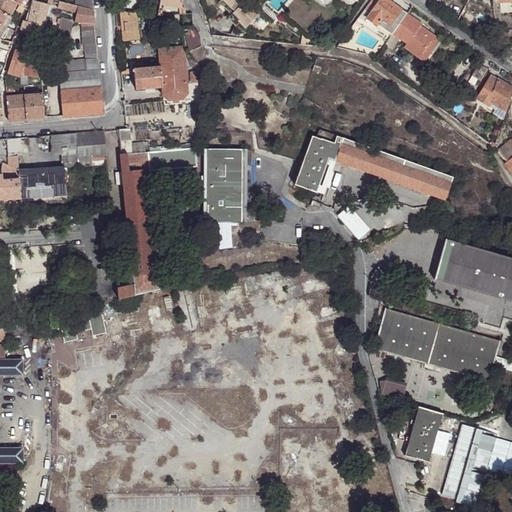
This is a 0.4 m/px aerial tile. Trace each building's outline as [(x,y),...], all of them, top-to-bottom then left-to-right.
[(16,4),(9,0),(0,0),(0,11),(10,17),(16,4)] [(75,0),(75,6),(93,10),(91,0),(75,0)] [(223,0),(221,3),(228,10),(232,7),(244,0),(223,0)] [(244,0),(232,7),(228,10),(232,15),(229,19),(237,27),(241,23),(247,29),(264,11),(258,5),(254,9),(246,0),(244,0)] [(393,34),(408,14),(388,0),(379,0),(367,18),(376,25),(377,24),(392,35),(393,34)] [(23,22),(20,31),(40,36),(40,34),(47,6),(47,5),(40,3),(33,1),(30,13),(26,23),(23,22)] [(75,6),(58,2),(57,9),(75,13),(75,6)] [(277,19),(280,15),(266,3),(263,7),(277,19)] [(93,10),(75,6),(75,13),(73,22),(81,23),(94,23),(93,10)] [(10,17),(0,11),(0,25),(5,28),(11,17),(10,17)] [(138,41),(136,13),(119,12),(122,42),(138,41)] [(393,34),(403,41),(407,43),(419,26),(420,24),(408,14),(393,34)] [(55,46),(66,48),(72,22),(72,20),(61,18),(56,38),(55,46)] [(365,21),(389,39),(392,35),(377,24),(376,25),(367,18),(365,21)] [(94,23),(81,23),(81,45),(84,45),(96,44),(95,29),(94,23)] [(407,43),(402,49),(419,61),(436,38),(419,26),(407,43)] [(0,40),(3,41),(9,30),(5,28),(0,37),(0,40)] [(186,50),(201,47),(197,32),(192,29),(182,30),(186,50)] [(29,33),(20,31),(19,37),(27,39),(29,33)] [(389,39),(386,43),(396,50),(403,41),(393,34),(392,35),(389,39)] [(19,37),(15,49),(26,52),(27,49),(30,40),(27,39),(19,37)] [(440,41),(436,38),(419,61),(424,64),(440,41)] [(96,44),(84,45),(85,60),(97,59),(96,44)] [(183,47),(159,49),(160,66),(162,88),(163,97),(168,101),(183,99),(187,95),(183,47)] [(15,49),(7,73),(19,77),(20,77),(24,64),(28,52),(26,52),(15,49)] [(52,70),(58,70),(59,74),(99,71),(97,59),(85,60),(64,61),(64,63),(52,64),(52,70)] [(24,64),(20,77),(41,78),(40,66),(39,65),(24,64)] [(328,68),(315,64),(313,71),(327,74),(328,68)] [(480,81),(487,70),(479,65),(472,75),(480,81)] [(162,88),(160,66),(134,69),(136,91),(162,88)] [(99,71),(59,74),(61,92),(100,88),(99,71)] [(476,99),(488,106),(489,102),(496,84),(498,79),(492,75),(476,99)] [(24,92),(25,97),(28,96),(27,86),(42,86),(41,78),(20,77),(19,77),(20,86),(23,87),(24,92)] [(505,111),(511,93),(511,87),(498,79),(496,84),(489,102),(505,111)] [(4,81),(5,93),(15,92),(14,84),(4,81)] [(61,92),(63,117),(103,113),(100,88),(61,92)] [(8,121),(27,120),(25,97),(24,92),(21,92),(22,97),(6,98),(8,121)] [(25,97),(27,120),(45,118),(42,95),(28,96),(25,97)] [(493,113),(502,119),(505,111),(489,102),(488,106),(493,110),(493,113)] [(128,154),(143,153),(142,143),(130,144),(129,129),(126,129),(119,130),(122,155),(128,154)] [(453,179),(319,130),(316,137),(311,136),(302,160),(293,185),(316,194),(328,160),(445,202),(453,179)] [(105,157),(103,131),(76,133),(78,159),(105,157)] [(106,167),(105,157),(78,159),(76,133),(51,135),(53,154),(64,153),(65,167),(65,169),(106,167)] [(21,138),(6,139),(8,154),(22,153),(21,138)] [(511,171),(511,141),(497,153),(499,156),(506,164),(510,168),(511,171)] [(197,167),(197,148),(147,153),(149,172),(197,167)] [(203,223),(247,223),(247,149),(204,149),(203,223)] [(149,172),(147,153),(143,153),(128,154),(130,172),(143,171),(143,173),(149,172)] [(120,300),(161,290),(160,279),(159,271),(158,271),(153,271),(148,222),(143,173),(143,171),(130,172),(128,154),(122,155),(121,155),(128,218),(129,229),(133,266),(135,285),(132,285),(119,288),(120,300)] [(17,157),(8,158),(8,166),(18,170),(17,157)] [(18,170),(8,166),(2,163),(2,172),(3,172),(3,180),(19,179),(18,170)] [(19,179),(20,199),(66,195),(65,169),(65,167),(41,168),(41,171),(35,172),(35,169),(18,170),(19,179)] [(0,200),(20,199),(19,179),(3,180),(3,172),(2,172),(0,172),(0,200)] [(153,221),(149,172),(143,173),(148,222),(153,221)] [(337,216),(358,240),(370,229),(349,205),(337,216)] [(197,231),(197,206),(184,206),(184,231),(197,231)] [(129,229),(128,218),(121,219),(122,230),(129,229)] [(153,271),(158,271),(153,221),(148,222),(153,271)] [(511,259),(446,241),(447,239),(445,239),(433,281),(434,281),(434,280),(511,301),(511,259)] [(187,284),(196,282),(197,276),(197,272),(185,275),(187,284)] [(161,290),(187,284),(185,275),(184,273),(160,279),(161,290)] [(323,292),(328,291),(325,279),(300,286),(303,298),(323,292)] [(338,289),(328,291),(323,292),(326,301),(340,297),(338,289)] [(174,314),(160,315),(158,302),(146,304),(147,317),(143,318),(145,334),(176,330),(174,314)] [(346,312),(343,303),(319,310),(321,319),(346,312)] [(124,333),(122,308),(107,309),(109,334),(124,333)] [(496,342),(395,313),(385,310),(386,309),(385,308),(373,349),(374,349),(375,348),(487,381),(486,382),(488,382),(493,363),(495,358),(499,342),(498,341),(498,343),(496,342)] [(126,315),(130,332),(141,329),(138,312),(126,315)] [(103,313),(60,322),(64,343),(78,340),(77,333),(92,330),(93,337),(107,334),(103,313)] [(493,363),(511,368),(511,362),(495,358),(493,363)] [(0,463),(22,464),(23,449),(0,448),(0,375),(22,375),(23,361),(4,361),(0,360),(0,463)] [(403,398),(406,386),(388,381),(381,385),(383,393),(403,398)] [(404,456),(429,463),(443,414),(418,407),(404,456)] [(343,418),(346,428),(366,421),(363,412),(343,418)]
